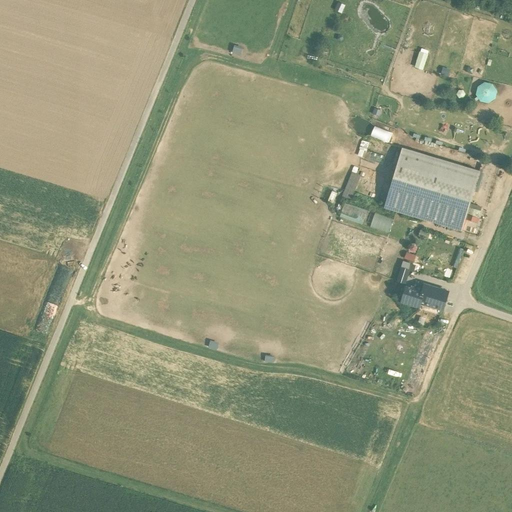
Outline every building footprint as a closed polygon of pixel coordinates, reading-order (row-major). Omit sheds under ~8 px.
[(419,49),(414,66),(422,69),(428,52),(419,49)] [(475,98),(493,102),(497,86),(479,82),(475,98)] [(370,135),(387,142),(392,132),(374,125),(370,135)] [(463,231),(480,170),(401,147),(383,208),(463,231)] [(352,194),(360,175),(352,171),(343,190),(352,194)] [(472,203),(468,215),(478,218),(481,206),(472,203)] [(406,284),(412,263),(402,260),(395,281),(406,284)] [(422,291),(406,286),(400,302),(419,308),(421,303),(443,310),(449,291),(425,283),(422,291)]
